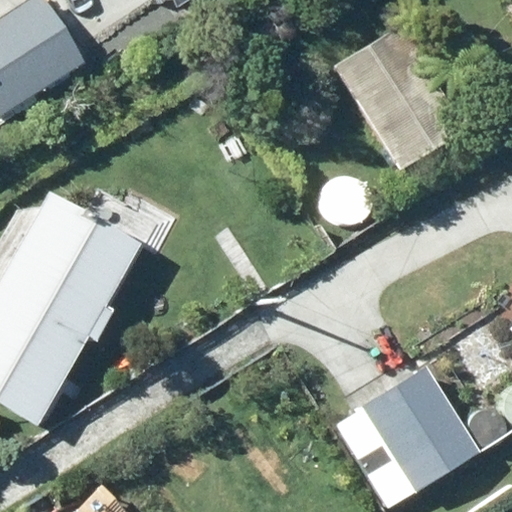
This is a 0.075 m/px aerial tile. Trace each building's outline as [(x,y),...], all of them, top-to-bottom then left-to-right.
[(15,0),(0,10),(0,108),(100,41),(72,0),(15,0)] [(149,0),(174,35),(225,0),(149,0)] [(320,67),(386,169),(445,131),(380,29),(320,67)] [(29,195),(0,247),(0,415),(17,425),(118,244),(29,195)] [(409,369),(322,426),(345,462),(368,446),(377,460),(353,476),(375,509),(463,452),(409,369)]
